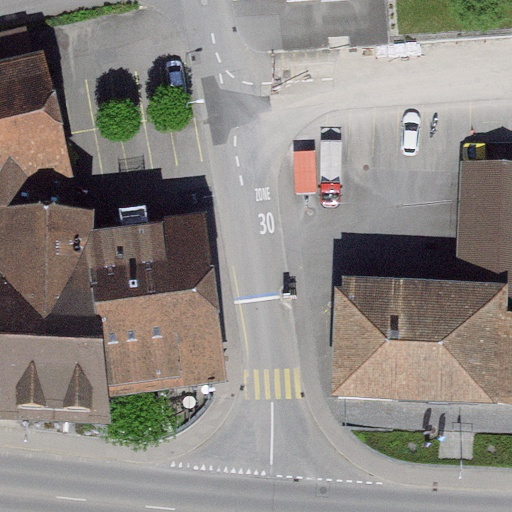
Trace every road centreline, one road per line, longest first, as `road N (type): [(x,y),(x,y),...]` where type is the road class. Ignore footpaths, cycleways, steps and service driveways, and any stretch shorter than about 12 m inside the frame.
road 1 (residential): [(221,101),(266,384),(262,511)]
road 2 (residential): [(511,75),(221,101)]
road 3 (primary): [(0,489),(237,511)]
